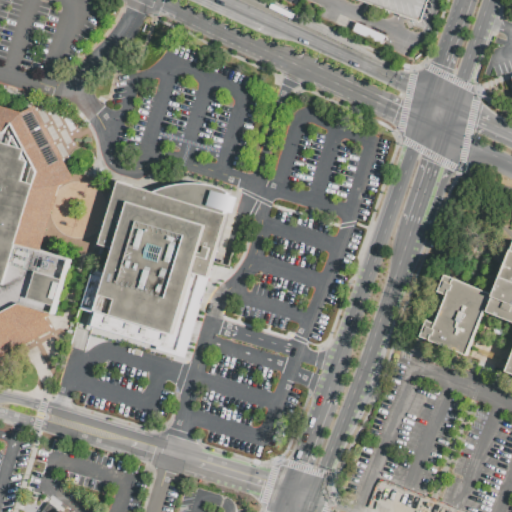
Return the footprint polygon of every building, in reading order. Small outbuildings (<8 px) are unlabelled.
[(360,0),(363,1),(396,14),(418,21),(425,0),(360,0)] [(0,355),(3,360),(55,332),(49,322),(56,318),(73,264),(43,255),(62,190),(76,181),(70,170),(68,166),(70,159),(42,106),(23,116),(0,108),(0,355)] [(93,329),(119,253),(101,248),(121,185),(157,196),(169,190),(186,187),(202,187),(215,189),(225,192),(230,195),(241,201),(225,253),(220,251),(186,360),(158,352),(159,349),(119,336),(118,341),(97,335),(98,330),(93,329)] [(495,297),(511,253),(511,375),(509,374),(511,365),(511,323),(485,313),(468,358),(421,339),(428,322),(438,326),(449,297),(439,293),(446,277),(495,297)] [(42,511),(49,503),(59,511),(61,508),(66,511),(42,511)]
